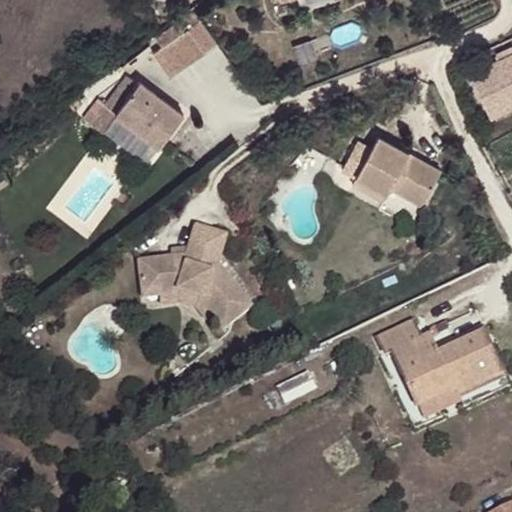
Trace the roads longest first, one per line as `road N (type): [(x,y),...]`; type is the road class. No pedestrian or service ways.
road 1 (track): [(510,0),(511,16),(441,53),(442,80),(511,225)]
road 2 (track): [(441,53),(286,110)]
